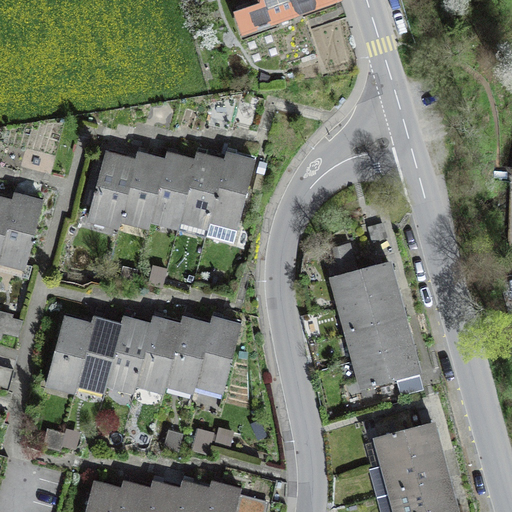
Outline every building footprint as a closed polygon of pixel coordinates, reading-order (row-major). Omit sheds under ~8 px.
[(324,0),(265,0),(266,2),(237,13),(243,29),(254,25),(259,27),(267,25),(269,20),(324,0)] [(136,161),(107,154),(91,216),(120,224),(122,217),(136,161)] [(95,155),(82,203),(87,205),(100,156),(95,155)] [(165,162),(137,155),(136,161),(122,217),(150,224),(152,217),(165,162)] [(195,162),(167,155),(165,162),(152,217),(180,224),(181,217),(195,162)] [(225,162),(197,155),(195,162),(181,217),(209,224),(225,162)] [(255,162),(227,155),(225,162),(209,224),(206,236),(234,244),(255,162)] [(43,203),(14,196),(12,202),(0,249),(0,257),(27,265),(43,203)] [(0,249),(12,202),(0,198),(0,249)] [(344,304),(397,290),(389,261),(355,270),(349,246),(335,250),(341,275),(336,276),(344,304)] [(404,318),(397,290),(344,304),(351,332),(404,318)] [(22,322),(0,315),(0,339),(1,340),(4,329),(19,332),(22,322)] [(151,326),(123,318),(121,326),(108,380),(135,387),(137,380),(151,326)] [(411,345),(404,318),(351,332),(358,359),(411,345)] [(92,326),(63,319),(48,380),(76,387),(78,380),(92,326)] [(121,326),(94,319),(92,326),(78,380),(106,387),(108,380),(121,326)] [(181,326),(153,319),(151,326),(137,380),(165,388),(167,381),(181,326)] [(210,326),(183,319),(181,326),(167,381),(194,388),(196,381),(210,326)] [(240,327),(212,319),(210,326),(196,381),(224,388),(240,327)] [(419,374),(411,345),(358,359),(366,388),(398,379),(419,374)] [(14,370),(0,366),(0,388),(8,391),(14,370)] [(414,375),(398,379),(402,394),(418,389),(414,375)] [(387,465),(440,450),(432,422),(400,431),(397,419),(376,425),(379,436),(387,465)] [(448,478),(440,450),(387,465),(395,493),(448,478)] [(0,488),(8,457),(0,454),(0,488)] [(431,511),(455,506),(448,478),(395,493),(400,511),(431,511)] [(240,489),(212,482),(210,490),(204,511),(264,511),(267,502),(239,495),(240,489)] [(115,511),(121,490),(93,483),(85,511),(115,511)] [(144,511),(150,490),(123,483),(121,490),(115,511),(144,511)] [(174,511),(180,490),(152,483),(150,490),(144,511),(174,511)] [(204,511),(210,490),(182,483),(180,490),(174,511),(204,511)]
